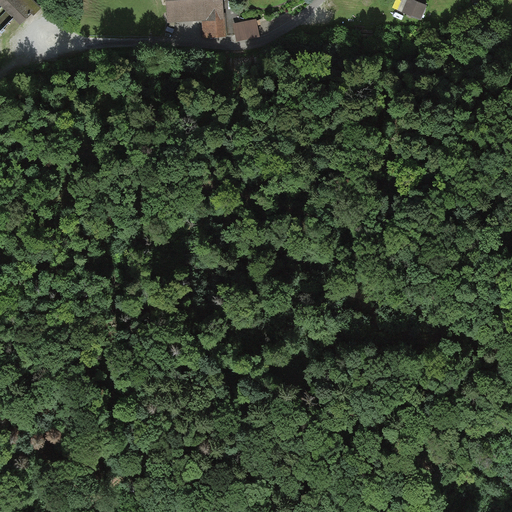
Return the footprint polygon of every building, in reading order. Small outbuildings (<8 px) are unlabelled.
[(0,0),(0,6),(20,26),(31,15),(33,17),(42,8),(33,0),(0,0)] [(223,0),(165,0),(167,24),(202,21),(203,39),(225,37),(223,0)] [(401,12),(406,0),(401,0),(397,11),(401,12)] [(406,0),(401,12),(421,20),(427,6),(413,0),(406,0)] [(233,24),(237,43),(260,38),(256,19),(233,24)]
